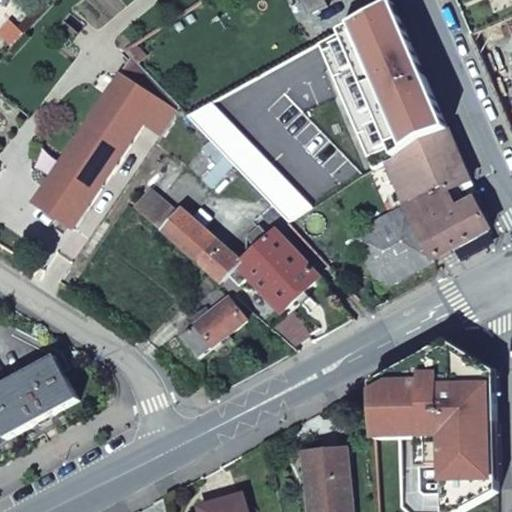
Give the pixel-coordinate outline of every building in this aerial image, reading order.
[(326,63),(349,105),(394,81),(371,39),(326,63)] [(183,108),(132,55),(120,73),(181,112),(183,108)] [(163,137),(181,112),(120,73),(44,189),(35,202),(77,229),(146,127),(163,137)] [(394,81),(349,105),(373,149),(417,125),(394,81)] [(221,126),(203,108),(190,115),(209,137),(221,126)] [(453,130),(446,133),(458,168),(466,165),(453,130)] [(398,156),(392,160),(404,196),(414,191),(419,200),(406,208),(436,263),(493,231),(477,200),(460,210),(449,191),(473,183),(466,165),(458,168),(446,133),(423,142),(404,153),(398,156)] [(214,191),(236,165),(227,154),(202,179),(214,191)] [(152,189),(136,208),(225,287),(233,278),(246,262),(187,213),(183,217),(152,189)] [(436,263),(406,208),(354,237),(383,290),(436,263)] [(273,236),(246,262),(233,278),(242,289),(252,279),(285,314),(299,301),(306,307),(314,301),(308,293),(323,279),(278,232),(273,236)] [(210,276),(194,294),(205,303),(220,286),(210,276)] [(185,339),(202,359),(248,321),(226,294),(197,321),(201,325),(185,339)] [(277,333),(298,353),(319,341),(297,315),(277,333)] [(450,344),(394,375),(396,379),(450,349),(495,377),(496,395),(500,394),(499,374),(450,344)] [(446,435),(447,511),(466,511),(501,493),(500,394),(496,395),(495,377),(450,349),(396,379),(394,375),(376,384),(377,408),(420,407),(421,436),(446,435)] [(58,359),(0,390),(0,423),(9,440),(81,402),(58,359)] [(355,511),(350,450),(309,453),(312,511),(355,511)] [(251,511),(246,495),(203,508),(204,511),(251,511)]
